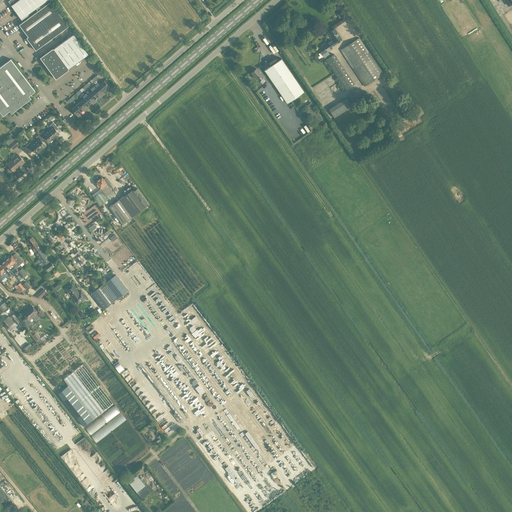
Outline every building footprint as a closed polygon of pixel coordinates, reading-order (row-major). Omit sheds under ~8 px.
[(37,30),(46,42),(68,26),(48,0),(18,0),(12,5),(22,18),(26,15),(28,18),(19,24),(28,36),(37,30)] [(327,42),(330,47),(335,44),(342,39),(335,28),(328,32),(332,38),(327,42)] [(37,30),(28,36),(37,49),(46,42),(37,30)] [(268,41),(271,40),(265,30),(263,31),(268,41)] [(56,78),(88,54),(73,34),(41,57),(56,78)] [(365,86),(383,74),(359,38),(340,50),(365,86)] [(331,48),(330,47),(327,42),(324,44),(318,48),(324,57),(329,54),(327,51),(331,48)] [(270,54),(274,51),(270,45),(265,48),(270,54)] [(334,54),(325,59),(345,90),(354,84),(334,54)] [(303,91),(281,58),(277,61),(275,57),(272,59),(267,62),(269,66),(264,69),(287,103),(303,91)] [(0,111),(3,115),(35,91),(10,59),(0,66),(0,111)] [(264,78),(261,75),(262,74),(256,68),(251,72),(252,73),(251,73),(253,76),(254,75),(257,79),(259,77),(261,80),(260,81),(262,84),(265,81),(264,79),(264,78)] [(100,84),(105,90),(107,88),(109,90),(111,88),(106,82),(104,80),(100,84)] [(103,92),(105,90),(100,84),(96,87),(103,95),(105,94),(103,92)] [(101,97),(103,95),(96,87),(92,91),(97,97),(99,95),(101,97)] [(352,90),(349,96),(353,102),(360,101),(363,95),(359,90),(352,90)] [(95,99),(97,97),(92,91),(88,95),(95,102),(96,101),(95,99)] [(93,104),(95,102),(88,95),(84,98),(89,104),(91,102),(93,104)] [(335,117),(353,106),(347,97),(329,109),(335,117)] [(87,106),(89,104),(84,98),(80,102),(87,110),(88,108),(87,106)] [(85,111),(87,110),(80,102),(76,105),(81,111),(83,109),(85,111)] [(316,124),(322,119),(311,103),(304,107),(316,124)] [(79,113),(81,111),(76,105),(71,109),(78,117),(80,115),(79,113)] [(48,130),(55,138),(59,133),(55,129),(57,127),(53,122),(49,125),(51,127),(48,130)] [(50,142),(55,138),(48,130),(45,132),(43,130),(39,133),(44,139),(46,137),(50,142)] [(20,144),(16,139),(15,139),(14,138),(11,133),(9,135),(12,139),(11,140),(9,138),(5,141),(9,145),(10,144),(15,148),(20,144)] [(42,141),(44,139),(39,133),(35,137),(37,139),(34,142),(41,150),(46,145),(42,141)] [(33,150),(36,153),(41,150),(34,142),(31,144),(29,142),(24,147),(30,153),(33,150)] [(18,154),(8,164),(10,167),(8,168),(8,170),(10,172),(11,172),(13,170),(14,171),(25,162),(18,154)] [(100,207),(102,205),(103,206),(105,205),(104,204),(105,203),(104,202),(115,194),(112,191),(110,188),(112,186),(105,178),(103,179),(102,177),(98,180),(98,179),(95,181),(96,181),(95,182),(100,189),(101,188),(103,190),(93,197),(100,207)] [(145,207),(132,189),(109,207),(122,224),(125,222),(126,224),(130,221),(129,219),(136,214),(145,207)] [(80,215),(86,226),(103,216),(97,205),(80,215)] [(145,207),(136,214),(145,226),(157,217),(148,205),(145,207)] [(32,237),(27,240),(30,244),(29,245),(34,251),(39,247),(36,244),(37,243),(32,237)] [(41,249),(35,253),(39,259),(37,261),(42,267),(50,261),(41,249)] [(7,258),(16,268),(23,262),(16,253),(12,256),(11,255),(7,258)] [(16,268),(7,258),(3,262),(11,271),(12,272),(14,270),(16,268)] [(47,271),(54,266),(50,261),(43,266),(47,271)] [(3,262),(0,264),(0,265),(8,275),(9,277),(11,275),(10,273),(9,273),(11,271),(3,262)] [(0,278),(1,281),(4,278),(6,276),(8,278),(9,277),(8,275),(0,265),(0,278)] [(24,277),(27,274),(22,268),(19,271),(24,277)] [(116,274),(106,281),(106,282),(119,297),(119,298),(129,290),(116,274)] [(72,284),(66,288),(69,291),(68,293),(70,295),(72,295),(78,303),(86,297),(81,291),(79,293),(72,284)] [(102,285),(92,293),(104,309),(114,301),(102,285)] [(31,305),(23,313),(29,320),(37,312),(42,317),(45,314),(39,307),(36,310),(31,305)] [(9,316),(3,321),(8,328),(10,331),(14,327),(12,324),(14,323),(12,320),(13,319),(16,324),(20,321),(14,314),(10,317),(9,316)] [(94,418),(80,401),(70,409),(83,426),(94,418)] [(116,405),(85,428),(91,435),(106,423),(121,412),(116,405)] [(96,442),(111,432),(111,431),(126,419),(122,413),(91,435),(96,442)] [(150,492),(137,475),(129,482),(142,498),(150,492)]
